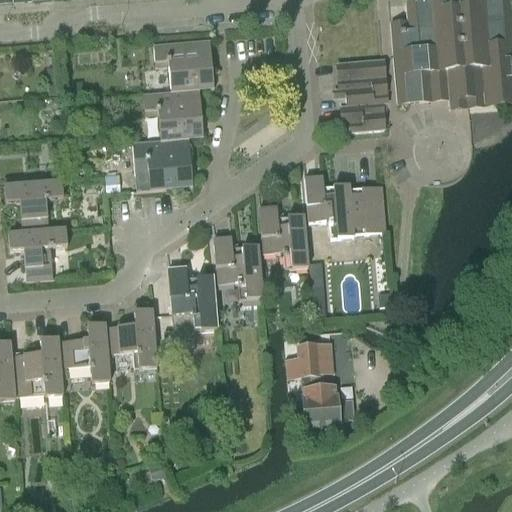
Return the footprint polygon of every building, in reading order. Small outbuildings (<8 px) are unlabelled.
[(389,28),(395,107),(447,102),(448,112),(511,106),(511,35),(509,0),(438,0),(439,4),(404,7),(405,27),(389,28)] [(167,71),(170,95),(170,96),(198,93),(198,94),(213,93),(209,44),(152,49),(154,72),(167,71)] [(346,110),(341,110),(343,138),(384,134),(381,109),(387,108),(383,63),(337,67),(340,94),(344,94),(346,110)] [(159,145),(159,146),(188,143),(188,144),(202,143),(198,94),(198,93),(170,96),(170,95),(141,98),(144,120),(157,119),(159,145)] [(131,148),(133,170),(136,197),(192,191),(188,144),(188,143),(159,146),(159,145),(131,148)] [(103,182),(105,197),(117,196),(115,181),(103,182)] [(352,240),(385,237),(381,191),(348,194),(348,190),(323,192),(322,181),(303,182),(307,228),(328,227),(329,243),(352,242),(352,240)] [(18,208),(21,236),(48,234),(45,206),(63,205),(61,185),(3,190),(4,209),(18,208)] [(303,220),(278,222),(277,211),(258,212),(261,258),(282,257),(283,273),(307,271),(303,220)] [(25,287),(52,284),(50,254),(67,252),(66,232),(48,234),(21,236),(21,237),(7,238),(9,257),(22,255),(25,287)] [(238,304),(262,302),(258,249),(232,251),(231,241),(212,242),(216,289),(237,287),(238,304)] [(171,320),(171,324),(172,335),(162,336),(163,346),(194,344),(193,334),(216,332),(212,281),(186,283),(186,272),(167,273),(170,306),(170,321),(171,320)] [(105,332),(108,360),(132,358),(134,375),(157,373),(152,314),(133,316),(134,330),(105,332)] [(59,346),(61,373),(90,371),(91,387),(110,386),(108,360),(105,332),(105,328),(86,330),(87,344),(59,346)] [(12,360),(15,404),(44,402),(63,401),(61,373),(59,346),(58,342),(39,344),(40,358),(12,360)] [(0,405),(15,405),(15,404),(12,360),(10,346),(0,347),(0,405)] [(299,381),(301,401),(304,433),(339,430),(338,426),(353,425),(352,404),(337,405),(336,399),(323,400),(322,374),(330,373),(328,348),(296,351),(297,361),(284,362),(286,382),(299,381)]
